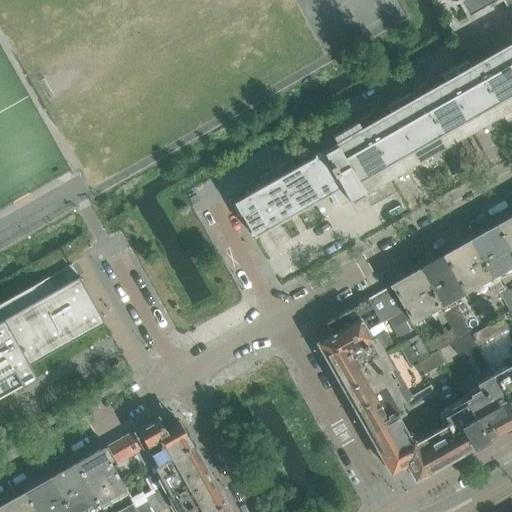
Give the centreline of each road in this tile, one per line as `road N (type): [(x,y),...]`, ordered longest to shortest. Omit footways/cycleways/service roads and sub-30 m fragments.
road 1 (residential): [(277,319),(511,187)]
road 2 (residential): [(385,511),(277,319)]
road 3 (residential): [(0,475),(178,374)]
road 4 (residential): [(178,374),(256,511)]
road 5 (residential): [(277,319),(214,204)]
road 6 (residential): [(114,260),(178,374)]
